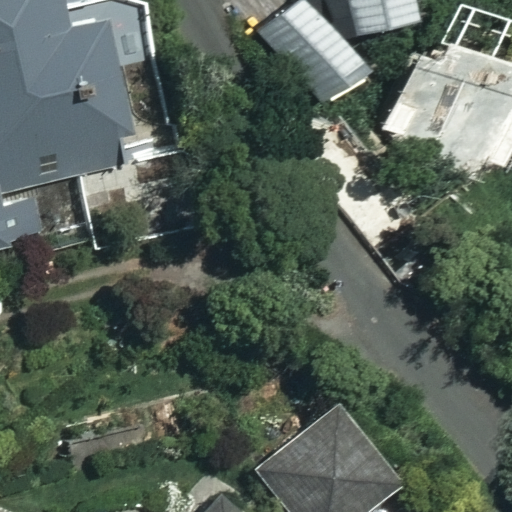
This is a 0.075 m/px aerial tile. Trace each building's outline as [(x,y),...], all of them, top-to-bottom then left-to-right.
[(134,142),(107,21),(65,30),(58,0),(0,0),(0,251),(71,236),(59,183),(116,171),(111,147),(134,142)] [(358,65),(293,0),(290,0),(251,39),(316,106),(358,65)] [(325,0),(333,4),(344,34),(404,13),(398,0),(325,0)] [(359,511),(399,481),(341,406),(254,474),(282,511),(359,511)] [(240,511),(225,495),(204,511),(240,511)]
